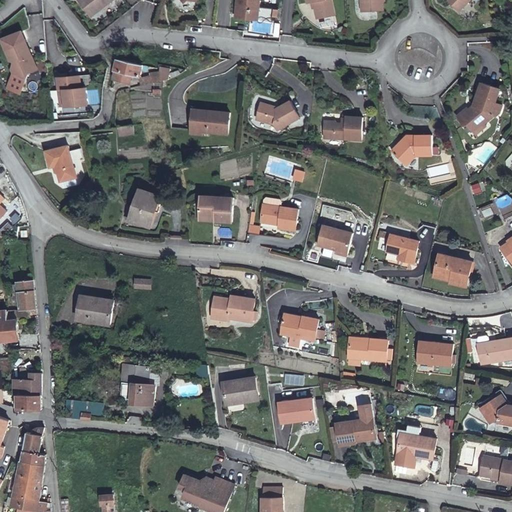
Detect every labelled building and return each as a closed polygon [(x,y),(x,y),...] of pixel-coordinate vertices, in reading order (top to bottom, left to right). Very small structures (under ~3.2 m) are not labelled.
[(81,0),(93,15),(113,0),(81,0)] [(236,0),(235,17),(247,18),(248,9),(257,10),(258,0),(236,0)] [(312,2),(315,18),(333,15),(330,0),(305,0),(306,2),(312,2)] [(360,0),(361,10),(382,9),(381,0),(360,0)] [(451,0),(451,1),(462,12),(473,0),(451,0)] [(248,9),(247,18),(256,19),(257,10),(248,9)] [(15,67),(13,73),(25,79),(29,72),(37,69),(26,40),(22,31),(2,39),(5,48),(10,61),(13,62),(15,67)] [(143,64),(120,59),(114,78),(122,80),(122,78),(130,80),(132,73),(140,74),(143,64)] [(153,82),(168,80),(169,79),(171,69),(161,65),(160,71),(150,73),(151,76),(140,78),(142,85),(153,82)] [(64,89),(66,106),(88,104),(87,86),(82,87),(81,76),(81,74),(58,76),(59,89),(64,89)] [(89,75),(81,76),(82,87),(87,86),(87,85),(90,80),(89,75)] [(469,109),(458,119),(464,126),(466,124),(472,130),(481,122),(483,125),(493,116),(495,117),(499,113),(501,106),(494,103),(499,89),(481,83),(473,107),(474,108),(471,111),(469,109)] [(261,103),(256,120),(273,126),(276,131),(299,119),(291,102),(276,110),(274,110),(272,107),(261,103)] [(192,108),(190,125),(202,126),(208,127),(207,131),(227,134),(230,113),(192,108)] [(457,117),(458,119),(469,109),(467,108),(457,117)] [(325,121),(324,138),(361,140),(362,117),(346,116),(346,119),(343,119),(342,121),(341,123),(336,123),(335,121),(325,121)] [(481,122),(472,130),(475,134),(485,126),(483,125),(481,122)] [(134,124),(119,126),(120,135),(135,133),(134,124)] [(202,126),(190,125),(190,132),(201,133),(202,126)] [(405,141),(402,140),(391,151),(405,166),(415,155),(432,155),(432,135),(411,135),(405,141)] [(59,168),(58,170),(61,181),(77,176),(74,161),(71,149),(69,144),(46,150),(50,167),(54,166),(59,165),(59,168)] [(71,149),(74,161),(84,159),(81,147),(71,149)] [(305,172),(298,170),(295,180),(302,182),(305,172)] [(481,194),(482,184),(472,183),(471,193),(481,194)] [(141,188),(130,218),(149,226),(155,211),(158,212),(164,196),(141,188)] [(511,197),(510,194),(497,200),(500,208),(508,205),(511,211),(511,197)] [(203,195),(200,216),(216,217),(215,222),(232,224),(234,198),(203,195)] [(264,199),(264,204),(282,206),(282,201),(281,199),(267,197),(264,199)] [(264,204),(261,221),(279,224),(278,228),(295,230),(299,209),(282,206),(264,204)] [(248,225),(247,233),(257,234),(258,227),(248,225)] [(321,225),(316,246),(347,253),(352,233),(321,225)] [(390,234),(386,252),(403,256),(402,260),(413,263),(418,241),(390,234)] [(511,238),(500,246),(511,263),(511,238)] [(439,253),(435,272),(452,276),(452,279),(451,282),(466,285),(471,260),(439,253)] [(37,307),(34,278),(19,280),(19,283),(16,284),(16,287),(19,287),(21,309),(37,307)] [(136,278),(135,287),(150,288),(151,280),(136,278)] [(93,299),(94,296),(82,294),(77,319),(110,324),(113,302),(93,299)] [(232,296),(232,300),(231,304),(215,301),(212,319),(229,321),(229,319),(252,322),(255,300),(232,296)] [(9,309),(0,310),(0,318),(10,317),(9,309)] [(17,309),(9,309),(10,317),(18,317),(17,309)] [(303,320),(284,316),(281,334),(315,341),(319,319),(304,316),(303,320)] [(10,317),(0,318),(0,340),(20,338),(18,317),(10,317)] [(478,339),(479,345),(490,344),(489,337),(487,335),(479,336),(478,339)] [(511,337),(497,340),(497,343),(490,344),(479,345),(478,345),(481,363),(511,357),(511,337)] [(370,342),(350,341),(349,358),(387,361),(388,340),(370,339),(370,342)] [(432,345),(419,344),(418,363),(452,366),(454,343),(432,341),(432,345)] [(0,375),(10,375),(10,359),(0,358),(0,375)] [(511,359),(503,361),(504,368),(511,366),(511,359)] [(132,402),(154,405),(156,385),(149,384),(151,366),(125,364),(123,382),(134,383),(133,399),(132,402)] [(42,382),(41,373),(32,373),(32,379),(16,379),(16,393),(16,394),(19,394),(42,394),(42,382)] [(224,381),(227,403),(259,399),(256,376),(224,381)] [(134,383),(123,382),(122,395),(123,399),(133,399),(134,383)] [(479,403),(482,408),(502,395),(508,405),(510,403),(501,389),(479,403)] [(42,408),(42,394),(19,394),(19,408),(29,408),(42,408)] [(482,408),(491,422),(494,420),(511,423),(511,405),(508,405),(502,395),(482,408)] [(279,402),(282,423),(315,418),(312,398),(279,402)] [(336,423),(340,445),(356,443),(355,439),(376,436),(370,404),(359,405),(362,419),(336,423)] [(10,420),(0,416),(0,456),(2,458),(6,447),(1,446),(10,420)] [(397,441),(400,441),(401,433),(420,436),(422,427),(408,425),(407,430),(399,429),(397,441)] [(32,433),(28,432),(24,450),(39,453),(45,428),(36,427),(32,433)] [(400,441),(398,451),(416,454),(415,456),(434,459),(437,439),(420,436),(401,433),(400,441)] [(39,453),(24,450),(22,461),(45,466),(46,454),(39,453)] [(480,474),(491,476),(501,478),(501,482),(511,483),(511,461),(484,456),(480,474)] [(22,461),(15,497),(39,501),(41,501),(44,475),(45,466),(22,461)] [(201,481),(186,475),(181,487),(187,490),(196,493),(193,500),(203,505),(203,506),(218,511),(225,511),(236,485),(217,477),(216,480),(214,483),(206,480),(205,482),(201,481)] [(263,511),(284,511),(284,487),(263,487),(263,511)] [(187,490),(184,497),(193,500),(196,493),(187,490)] [(104,511),(115,511),(114,494),(103,495),(104,511)] [(39,501),(15,497),(13,507),(19,508),(27,510),(37,511),(39,501)] [(39,501),(37,511),(41,511),(43,511),(44,510),(45,510),(52,510),(52,503),(41,501),(39,501)]
